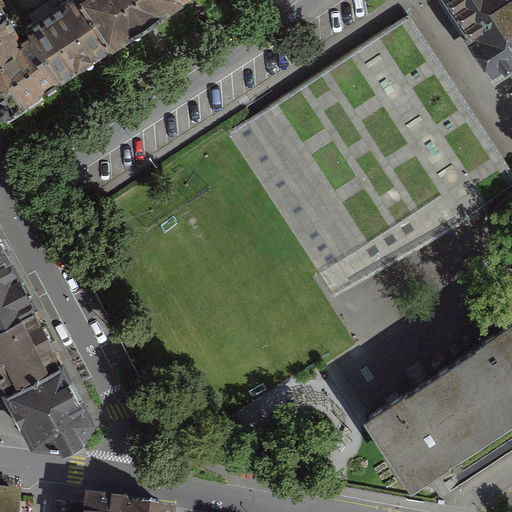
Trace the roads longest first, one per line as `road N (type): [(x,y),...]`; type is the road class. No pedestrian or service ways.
road 1 (residential): [(316,0),(13,197)]
road 2 (residential): [(131,479),(122,419),(13,197)]
road 3 (residential): [(131,479),(306,511)]
road 4 (residential): [(0,461),(131,479)]
